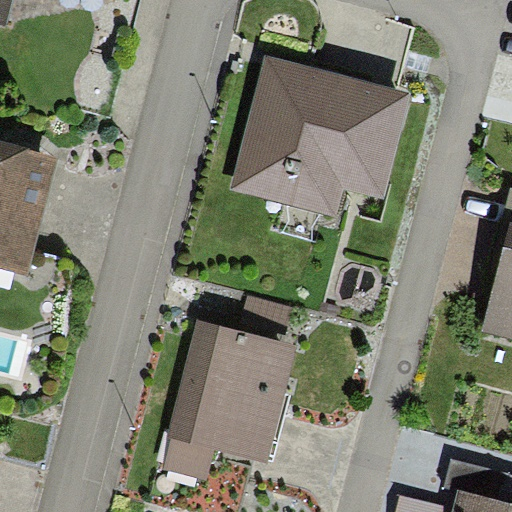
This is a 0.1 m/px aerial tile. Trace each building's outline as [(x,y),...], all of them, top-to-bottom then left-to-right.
[(0,0),(0,29),(10,32),(18,0),(0,0)] [(412,92),(264,52),(227,191),(340,221),(348,191),(383,201),(412,92)] [(0,269),(27,276),(57,156),(0,142),(0,269)] [(502,220),(511,223),(511,222),(511,189),(502,220)] [(511,222),(511,223),(482,329),(511,337),(511,222)] [(293,307),(249,294),(241,321),(286,334),(293,307)] [(207,481),(215,450),(270,464),(300,344),(197,318),(166,441),(170,442),(163,470),(207,481)] [(457,492),(511,506),(511,473),(451,458),(443,488),(457,492)] [(451,511),(511,511),(511,506),(457,492),(453,509),(451,511)] [(451,511),(453,509),(404,496),(399,511),(451,511)]
